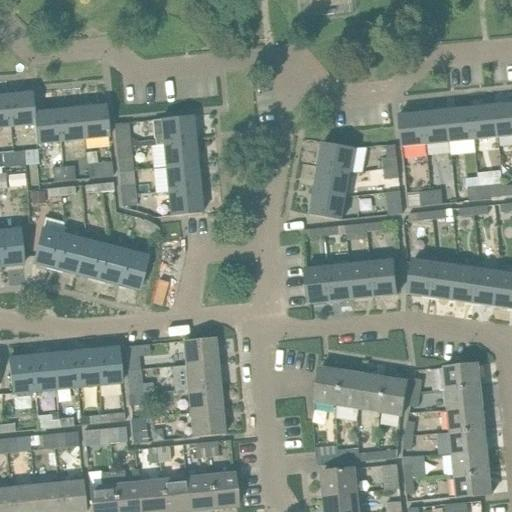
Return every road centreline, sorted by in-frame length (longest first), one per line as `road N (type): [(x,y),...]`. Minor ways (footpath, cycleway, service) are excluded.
road 1 (residential): [(0,25),(34,57),(107,49),(140,73),(282,59),(298,76)]
road 2 (residential): [(262,327),(401,319),(506,334)]
road 3 (residential): [(298,76),(314,91),(393,87),(437,55),(511,48)]
road 4 (residential): [(290,511),(272,482),(262,327)]
road 5 (residential): [(0,318),(75,330),(184,320)]
road 6 (residential): [(266,245),(298,76)]
road 7 (residential): [(184,320),(195,252),(266,245)]
